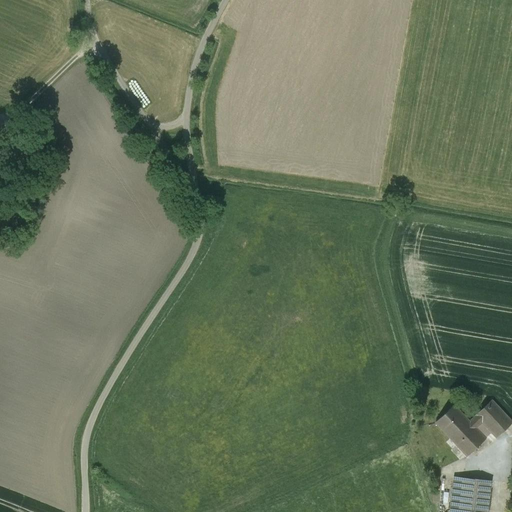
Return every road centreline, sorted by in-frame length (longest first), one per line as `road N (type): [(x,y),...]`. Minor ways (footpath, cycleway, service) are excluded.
road 1 (unclassified): [(226,0),(197,60),(187,122),(195,246),(93,415),(83,457),(85,511)]
road 2 (track): [(187,122),(158,131),(93,41),(85,0)]
